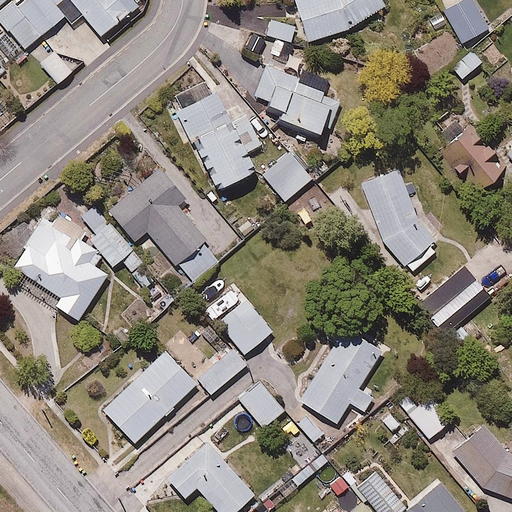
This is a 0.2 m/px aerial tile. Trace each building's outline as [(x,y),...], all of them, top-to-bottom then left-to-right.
[(0,19),(5,25),(25,46),(63,14),(57,4),(60,0),(70,0),(102,34),(137,0),(19,0),(0,16),(0,19)] [(292,0),(303,43),(347,30),(383,8),(378,0),(292,0)] [(472,0),(466,0),(444,13),(462,45),(489,29),(472,0)] [(270,20),(265,36),(289,44),(294,28),(270,20)] [(0,70),(25,46),(5,25),(0,29),(0,70)] [(463,83),(482,64),(469,51),(450,70),(463,83)] [(52,52),(38,64),(56,84),(71,71),(52,52)] [(322,96),(327,80),(301,70),(298,79),(264,67),(253,96),(267,102),(264,109),(280,115),(277,123),(316,138),(321,127),(328,130),(338,103),(322,96)] [(489,73),(472,85),(488,107),(505,95),(489,73)] [(217,84),(167,109),(185,147),(193,143),(212,182),(253,162),(245,146),(262,137),(245,102),(230,109),(217,84)] [(470,126),(439,149),(475,191),(505,167),(470,126)] [(294,142),(260,169),(283,197),(317,170),(294,142)] [(398,159),(357,175),(379,232),(411,271),(444,244),(420,215),(398,159)] [(146,229),(187,280),(221,252),(177,199),(184,194),(161,165),(110,206),(136,237),(146,229)] [(82,227),(45,205),(12,260),(62,290),(55,302),(77,315),(105,267),(95,261),(101,251),(77,236),(82,227)] [(103,223),(91,206),(79,215),(113,262),(120,256),(135,246),(113,216),(103,223)] [(260,223),(247,211),(232,227),(246,239),(260,223)] [(157,276),(135,246),(120,256),(142,287),(157,276)] [(466,262),(434,286),(458,318),(490,294),(466,262)] [(246,295),(216,319),(240,349),(270,325),(246,295)] [(470,332),(460,318),(446,329),(456,343),(470,332)] [(349,399),(363,407),(372,389),(358,381),(378,347),(339,325),(299,396),(338,418),(349,399)] [(121,342),(108,330),(90,350),(103,362),(121,342)] [(213,390),(246,360),(233,345),(199,375),(213,390)] [(134,435),(196,378),(167,347),(105,404),(134,435)] [(261,378),(239,393),(261,422),(282,407),(261,378)] [(430,433),(457,411),(437,386),(420,400),(412,389),(401,397),(430,433)] [(310,406),(298,415),(322,449),(334,440),(310,406)] [(404,421),(387,406),(376,419),(392,434),(404,421)] [(511,438),(489,411),(452,443),(484,480),(511,493),(511,438)] [(204,432),(162,466),(183,491),(196,480),(222,511),(224,511),(252,490),(204,432)] [(324,460),(315,450),(293,469),(288,464),(274,475),(288,491),(324,460)] [(336,491),(357,473),(346,461),(336,470),(328,461),(318,469),(336,491)] [(377,462),(357,478),(384,511),(390,511),(406,499),(377,462)] [(470,511),(443,476),(397,511),(470,511)] [(374,511),(362,497),(344,511),(374,511)] [(300,511),(292,501),(277,511),(300,511)]
